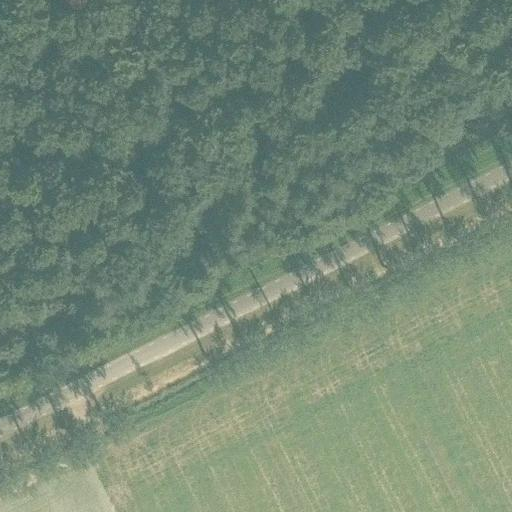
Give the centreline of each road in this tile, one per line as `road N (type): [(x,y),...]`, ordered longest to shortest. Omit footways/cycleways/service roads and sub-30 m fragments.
road 1 (unclassified): [(0,434),(511,173)]
road 2 (track): [(126,511),(74,396)]
